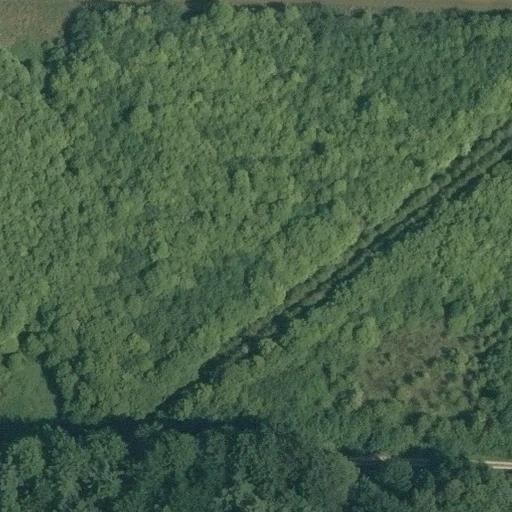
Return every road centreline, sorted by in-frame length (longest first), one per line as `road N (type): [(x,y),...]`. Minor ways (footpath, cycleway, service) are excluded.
road 1 (track): [(511,129),(103,452)]
road 2 (track): [(511,464),(178,454)]
road 3 (track): [(222,511),(178,454),(103,452)]
